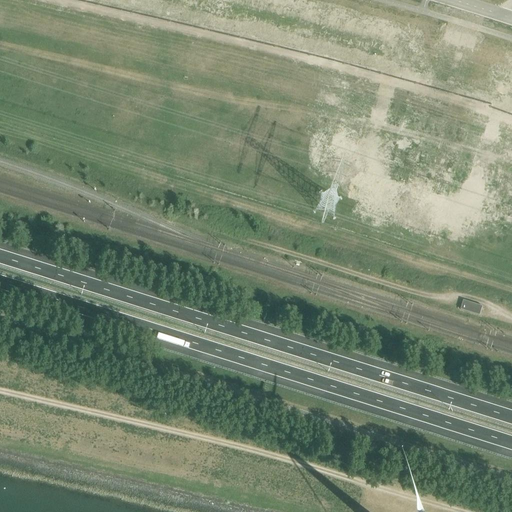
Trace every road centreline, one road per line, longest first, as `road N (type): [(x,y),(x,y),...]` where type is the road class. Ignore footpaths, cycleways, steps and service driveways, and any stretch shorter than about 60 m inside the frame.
road 1 (motorway): [(511,419),(0,258)]
road 2 (motorway): [(0,281),(511,442)]
road 3 (track): [(450,511),(192,435),(0,390)]
